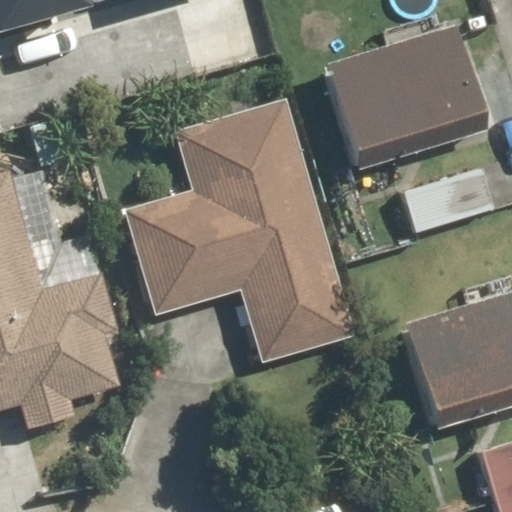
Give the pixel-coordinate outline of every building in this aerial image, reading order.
[(63,0),(0,0),(0,18),(64,1),(63,0)] [(444,24),(318,62),(345,153),(471,116),(444,24)] [(185,191),(119,209),(149,316),(233,293),(254,370),(351,343),(284,101),(169,133),(185,191)] [(0,412),(12,410),(17,431),(72,419),(68,399),(110,390),(98,334),(113,330),(91,229),(57,236),(42,166),(0,175),(0,412)] [(482,167),(390,189),(401,235),(493,214),(482,167)] [(511,288),(400,322),(425,405),(511,379),(511,288)] [(511,511),(511,435),(475,446),(493,511),(511,511)]
